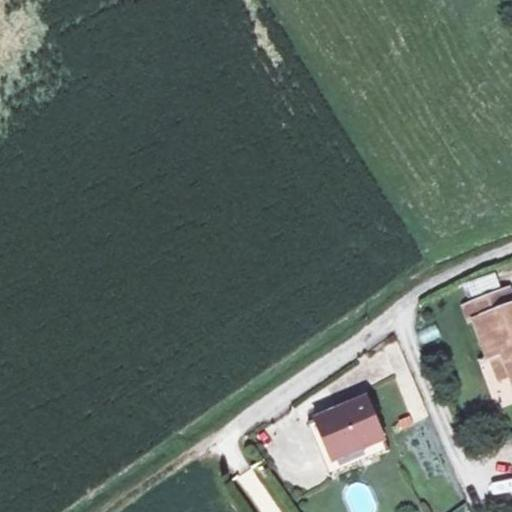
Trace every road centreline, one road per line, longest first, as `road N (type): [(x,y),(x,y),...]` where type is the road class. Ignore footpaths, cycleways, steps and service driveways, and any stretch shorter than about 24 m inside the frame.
road 1 (unclassified): [(400,296),(212,433)]
road 2 (residential): [(400,296),(475,502)]
road 3 (unclassified): [(511,245),(400,296)]
